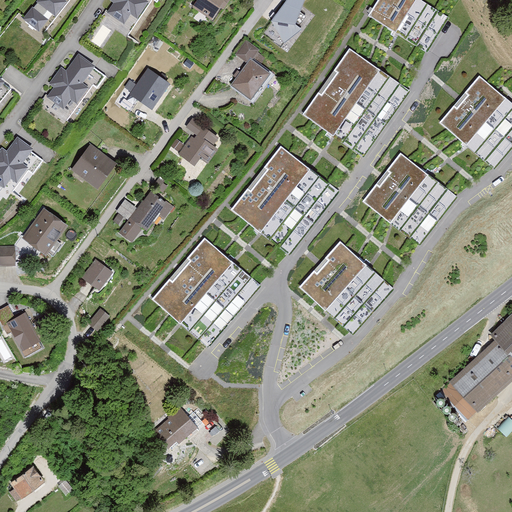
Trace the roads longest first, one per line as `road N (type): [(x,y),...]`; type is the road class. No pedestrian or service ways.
road 1 (residential): [(48,297),(268,0)]
road 2 (residential): [(269,404),(348,347),(463,198),(511,161)]
road 3 (residential): [(274,282),(365,164),(451,28)]
road 4 (secondary): [(511,288),(292,451)]
road 5 (residential): [(48,297),(70,323),(69,365),(0,462)]
road 6 (residential): [(0,134),(99,0)]
road 7 (residential): [(448,511),(473,435),(511,399)]
road 8 (residential): [(269,404),(284,314),(274,282)]
road 9 (residential): [(274,282),(195,373)]
